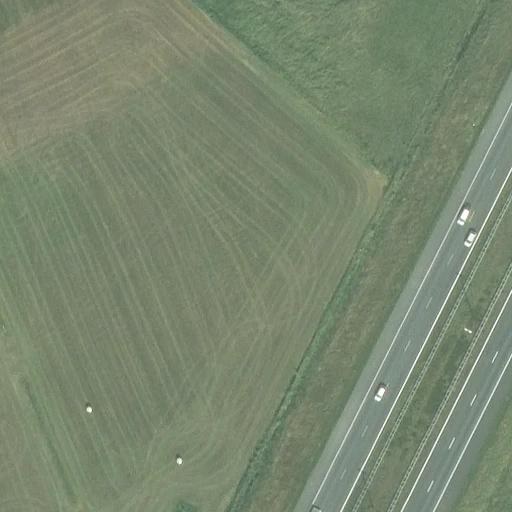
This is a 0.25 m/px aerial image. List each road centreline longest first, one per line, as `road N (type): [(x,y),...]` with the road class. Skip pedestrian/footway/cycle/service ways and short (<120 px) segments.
road 1 (motorway): [(511,129),(323,511)]
road 2 (motorway): [(419,511),(511,326)]
